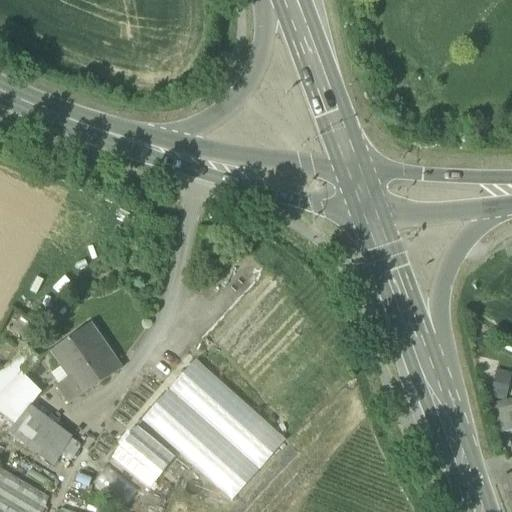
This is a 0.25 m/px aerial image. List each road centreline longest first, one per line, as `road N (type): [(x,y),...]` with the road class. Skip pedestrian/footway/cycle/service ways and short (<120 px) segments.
road 1 (tertiary): [(95,130),(199,174),(370,217)]
road 2 (secondary): [(444,424),(439,295),(458,249),(508,207)]
road 3 (secondary): [(444,424),(370,217)]
road 4 (tertiary): [(353,171),(159,141)]
road 5 (secondary): [(264,0),(263,47),(240,95),(159,141)]
road 6 (secondary): [(353,171),(289,0)]
road 7 (tertiary): [(511,180),(353,171)]
road 8 (tertiary): [(370,217),(508,207)]
